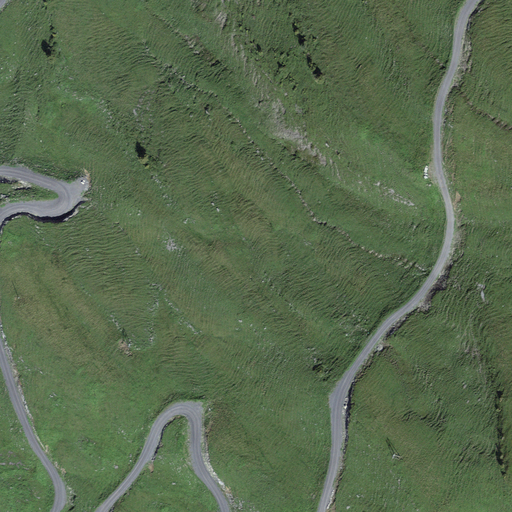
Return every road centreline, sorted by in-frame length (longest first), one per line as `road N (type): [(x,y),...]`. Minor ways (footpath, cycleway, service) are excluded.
road 1 (track): [(323,511),(336,468),(342,383),(390,320),(419,298),(446,250),(436,131),(461,25),(476,0)]
road 2 (track): [(103,511),(176,408),(194,416),(195,453),(224,511)]
road 3 (track): [(0,351),(23,419),(60,486),(55,511)]
road 4 (track): [(0,172),(29,176),(67,199),(0,214)]
